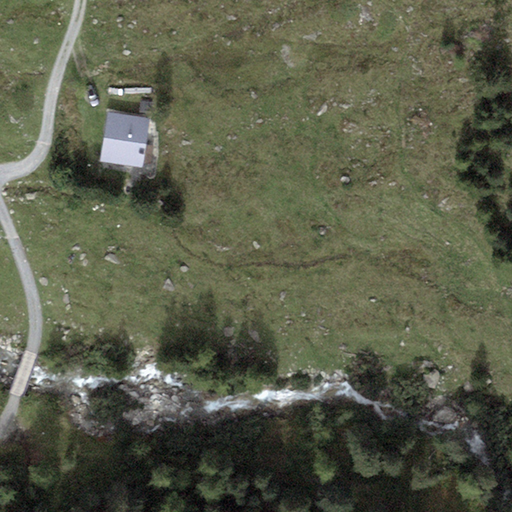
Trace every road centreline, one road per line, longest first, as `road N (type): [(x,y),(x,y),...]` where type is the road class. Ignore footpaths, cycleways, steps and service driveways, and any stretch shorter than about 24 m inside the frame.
road 1 (track): [(0,205),(35,296),(33,353),(0,427)]
road 2 (track): [(0,172),(16,172),(40,150),(81,0)]
